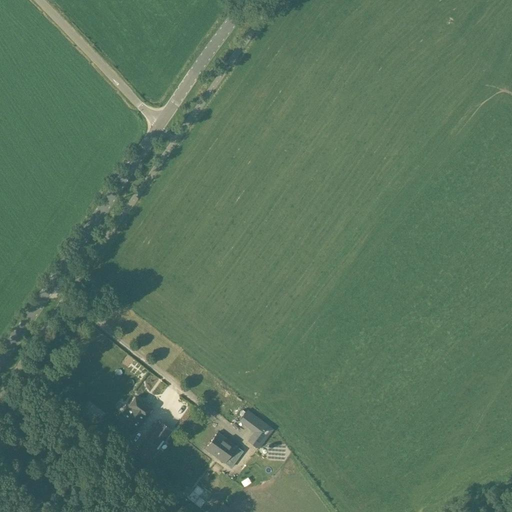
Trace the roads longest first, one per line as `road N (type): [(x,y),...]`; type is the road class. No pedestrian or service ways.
road 1 (secondary): [(0,361),(160,125)]
road 2 (unclassified): [(160,125),(38,0)]
road 3 (secondary): [(160,125),(245,0)]
